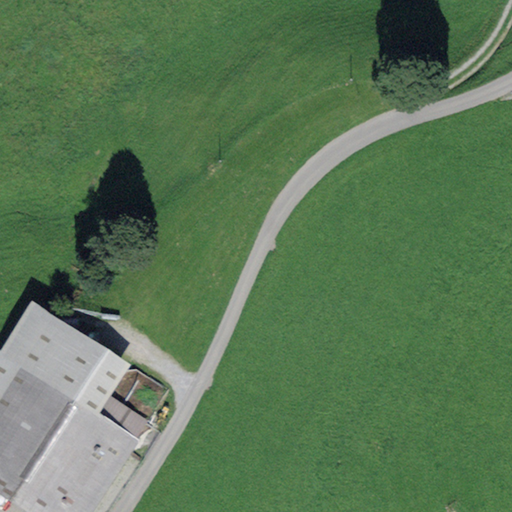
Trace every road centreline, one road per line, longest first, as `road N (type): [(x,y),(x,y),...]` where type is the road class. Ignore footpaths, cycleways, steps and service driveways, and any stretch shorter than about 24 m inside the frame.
road 1 (unclassified): [(120,511),(217,358),(291,201),(344,149),(412,118),(511,90)]
road 2 (track): [(363,140),(381,114),(462,72),(511,7)]
